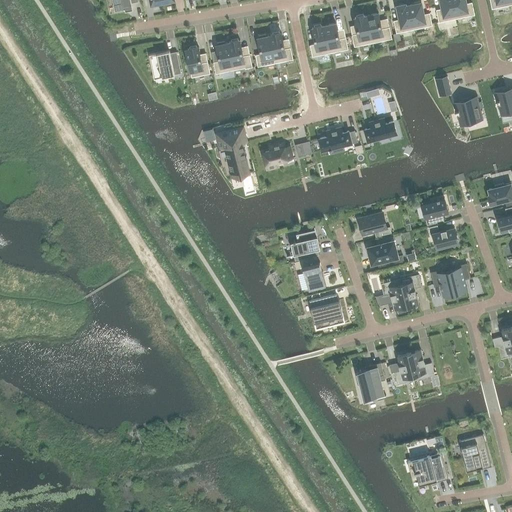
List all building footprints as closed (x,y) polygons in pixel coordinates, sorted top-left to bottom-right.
[(125,8),(125,10),(125,11),(133,9),(132,3),(139,1),(138,0),(114,0),(117,10),(125,8)] [(439,22),(457,19),(452,0),(440,0),(442,8),(436,10),(439,22)] [(452,0),(457,19),(475,15),(472,2),(466,3),(465,0),(452,0)] [(489,0),(492,9),(510,5),(508,0),(489,0)] [(409,5),(414,29),(432,26),(430,13),(424,14),(421,1),(412,3),(413,4),(409,5)] [(396,33),(414,29),(409,5),(406,6),(405,4),(397,6),(399,19),(394,20),(396,33)] [(378,13),(367,15),(372,43),(392,39),(389,27),(382,29),(378,13)] [(354,47),(372,43),(367,15),(364,16),(363,14),(356,16),(357,18),(355,18),(358,34),(352,35),(354,47)] [(336,23),(324,26),(330,53),(348,49),(346,38),(339,39),(336,23)] [(312,57),(330,53),(324,26),(321,26),(321,24),(314,26),(314,28),(312,28),(316,44),(310,45),(312,57)] [(273,35),(269,36),(275,63),(293,59),(291,47),(285,49),(281,33),(280,33),(279,32),(272,33),(273,35)] [(258,67),(275,63),(269,36),(266,36),(266,35),(259,36),(259,38),(258,38),(261,54),(255,55),(258,67)] [(231,42),(228,43),(234,70),(245,68),(245,69),(252,67),(250,54),(243,56),(240,40),(238,40),(238,39),(231,40),(231,42)] [(216,74),(234,70),(228,43),(225,43),(224,42),(217,43),(217,45),(216,45),(220,61),(213,62),(216,74)] [(202,62),(198,47),(197,48),(196,46),(190,47),(190,49),(186,50),(192,77),(210,74),(207,61),(202,62)] [(160,70),(161,72),(160,72),(160,75),(161,75),(162,78),(175,75),(181,73),(177,52),(158,55),(158,53),(149,55),(152,72),(160,70)] [(447,76),(435,79),(440,97),(452,94),(447,76)] [(511,86),(495,91),(497,99),(496,100),(496,101),(497,101),(501,115),(511,112),(511,86)] [(477,95),(454,101),(456,110),(455,110),(455,112),(456,111),(459,121),(466,119),(467,124),(483,120),(477,95)] [(372,127),(365,129),(368,140),(397,133),(393,121),(385,123),(384,119),(375,121),(371,122),(372,127)] [(328,136),(318,139),(321,151),(357,142),(354,130),(343,132),(342,128),(327,131),(328,136)] [(233,129),(217,133),(223,157),(228,156),(232,174),(249,170),(242,141),(237,143),(233,129)] [(293,157),(290,146),(284,147),(283,143),(270,146),(271,151),(263,153),(266,164),(268,169),(277,167),(276,162),(293,157)] [(304,155),(301,143),(295,145),(298,156),(304,155)] [(494,188),(489,189),(490,195),(489,195),(491,203),(505,200),(507,206),(506,206),(511,204),(511,190),(510,184),(505,185),(505,183),(494,186),(494,188)] [(448,213),(444,198),(439,199),(439,198),(437,199),(437,200),(422,204),(427,225),(444,221),(442,214),(448,213)] [(511,229),(511,206),(505,209),(507,209),(509,214),(497,217),(501,233),(511,229)] [(383,213),(359,219),(362,234),(379,230),(380,236),(391,233),(390,227),(386,228),(383,213)] [(429,227),(430,234),(433,233),(437,248),(458,242),(454,228),(447,230),(446,228),(441,229),(441,231),(439,232),(437,225),(429,227)] [(318,238),(316,229),(315,226),(314,227),(315,230),(296,234),(298,241),(296,241),(295,240),(293,240),(294,242),(291,242),(293,254),(287,256),(294,255),(295,261),(319,255),(315,238),(318,238)] [(397,256),(393,241),(368,248),(372,263),(381,261),(383,267),(404,261),(402,255),(397,256)] [(303,266),(309,290),(326,285),(320,262),(303,266)] [(450,267),(449,267),(455,294),(467,291),(463,277),(470,275),(467,263),(450,267)] [(455,294),(449,267),(447,268),(431,272),(434,284),(440,283),(443,297),(455,294)] [(411,276),(400,279),(402,284),(407,306),(418,303),(416,295),(415,288),(421,287),(418,274),(411,276)] [(384,294),(376,296),(380,306),(393,302),(394,309),(407,306),(402,284),(400,279),(381,284),(384,294)] [(333,294),(309,300),(314,322),(320,321),(322,327),(345,321),(341,306),(340,300),(335,301),(333,294)] [(500,337),(493,339),(495,347),(498,346),(501,358),(511,355),(511,326),(501,329),(503,336),(500,337)] [(421,350),(409,353),(416,380),(434,375),(431,363),(425,364),(423,358),(421,350)] [(399,362),(389,365),(391,373),(394,372),(397,384),(416,380),(409,353),(397,356),(399,362)] [(356,370),(364,401),(386,396),(386,395),(384,395),(380,381),(385,379),(381,362),(369,365),(370,369),(366,370),(366,366),(365,366),(365,368),(356,370)] [(483,434),(459,440),(467,470),(471,469),(471,471),(472,471),(472,469),(490,464),(491,466),(492,466),(483,434)] [(442,435),(434,437),(437,449),(445,447),(442,435)] [(442,452),(408,461),(414,485),(429,482),(429,483),(431,483),(430,481),(448,476),(442,452)]
